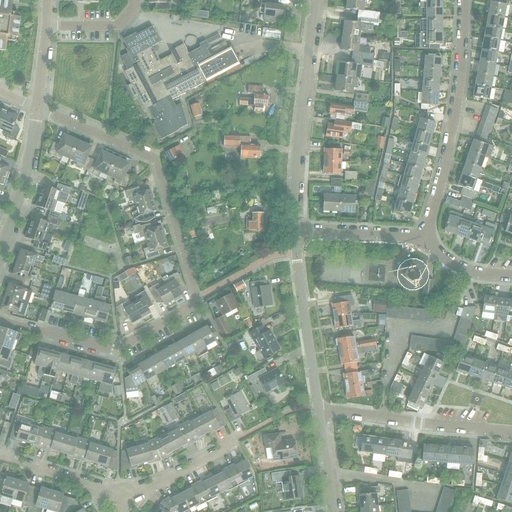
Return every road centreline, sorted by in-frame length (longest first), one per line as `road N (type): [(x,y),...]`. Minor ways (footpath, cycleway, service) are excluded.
road 1 (residential): [(36,106),(153,158),(197,296),(115,350),(0,318)]
road 2 (residential): [(425,239),(451,131),(462,0)]
road 3 (residential): [(294,230),(315,0)]
road 4 (residential): [(511,431),(318,410)]
road 5 (residential): [(318,410),(294,230)]
road 6 (residential): [(0,254),(25,178),(36,106)]
road 7 (residential): [(122,503),(96,485),(0,457)]
road 8 (residential): [(425,239),(294,230)]
road 9 (residential): [(122,503),(235,440)]
